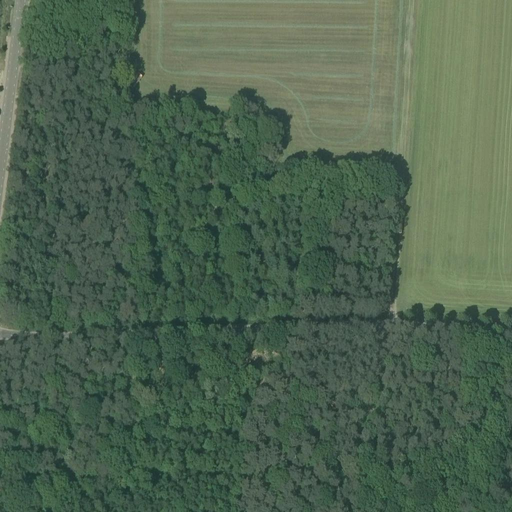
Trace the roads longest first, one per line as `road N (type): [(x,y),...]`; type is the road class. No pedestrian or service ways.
road 1 (unclassified): [(0,332),(511,333)]
road 2 (tertiary): [(0,174),(20,0)]
road 3 (track): [(391,330),(399,191)]
